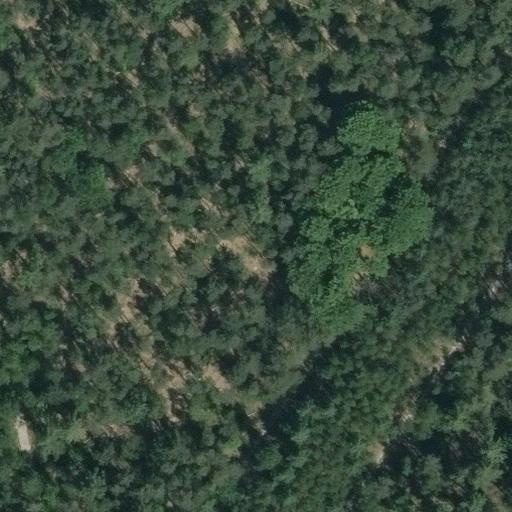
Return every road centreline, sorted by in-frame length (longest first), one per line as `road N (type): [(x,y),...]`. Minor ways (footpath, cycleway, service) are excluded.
road 1 (unknown): [(216,511),(298,371),(340,330),(511,37)]
road 2 (track): [(344,511),(511,247)]
road 3 (track): [(0,384),(26,511)]
